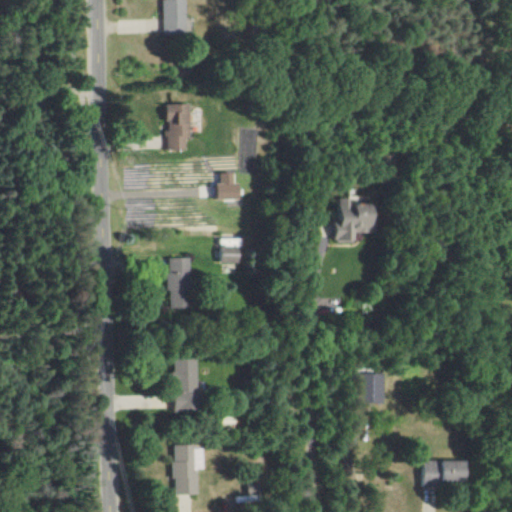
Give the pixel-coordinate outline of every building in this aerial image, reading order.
[(158,0),(159,33),(181,32),(180,0),(158,0)] [(183,104),(161,104),(161,150),(180,149),(180,136),(184,136),(183,104)] [(214,184),(208,184),(208,200),(235,199),(235,183),(229,183),(229,173),(213,173),(214,184)] [(348,243),(348,233),(363,233),(363,203),(346,203),(346,198),(328,198),(327,243),(348,243)] [(235,264),(236,239),(215,239),(214,264),(235,264)] [(164,308),(185,308),(183,257),(162,258),(164,308)] [(191,359),(168,359),(168,412),(191,412),(191,359)] [(354,403),(378,404),(378,374),(355,374),(354,403)] [(198,469),(198,446),(168,446),(169,495),(191,494),(191,469),(198,469)] [(453,483),(453,461),(415,460),(414,483),(453,483)]
